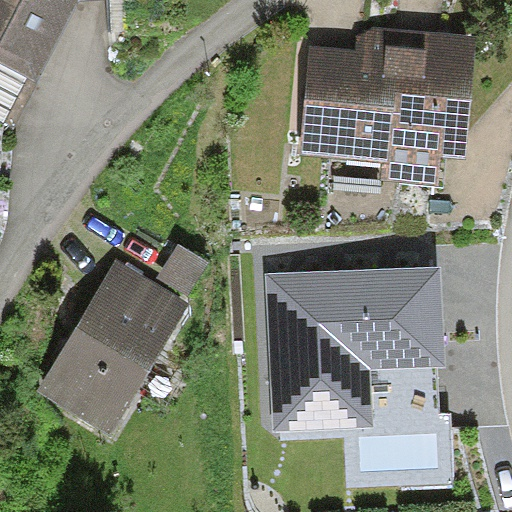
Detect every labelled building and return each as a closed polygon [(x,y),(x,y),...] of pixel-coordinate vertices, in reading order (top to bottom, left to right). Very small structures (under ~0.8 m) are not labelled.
[(0,0),(0,65),(23,77),(31,81),(76,0),(85,0),(0,0)] [(353,48),(307,44),(299,155),(377,161),(375,181),(436,186),(438,160),(463,162),(472,37),(355,28),(353,48)] [(0,119),(23,77),(0,65),(0,119)] [(202,317),(117,265),(35,396),(120,448),(202,317)] [(434,278),(271,284),(276,430),(366,427),(364,370),(438,367),(434,278)]
